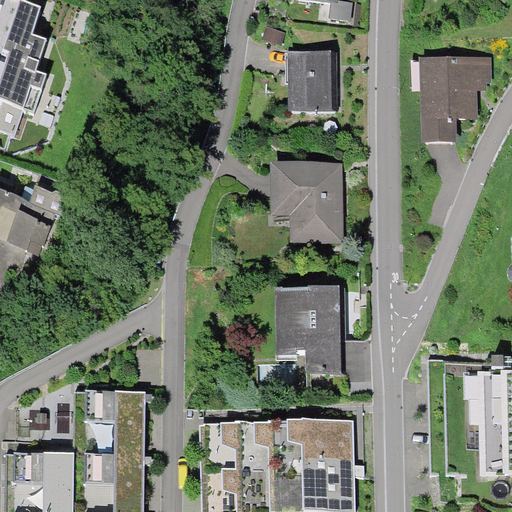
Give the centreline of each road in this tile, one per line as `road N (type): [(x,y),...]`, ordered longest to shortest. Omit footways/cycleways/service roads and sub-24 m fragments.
road 1 (residential): [(391,0),(392,327)]
road 2 (residential): [(245,0),(221,125),(187,214),(172,310)]
road 3 (residential): [(392,327),(416,315),(511,105)]
road 4 (residential): [(172,310),(172,511)]
road 5 (residential): [(172,310),(151,312),(0,400)]
road 6 (residential): [(392,327),(397,511)]
